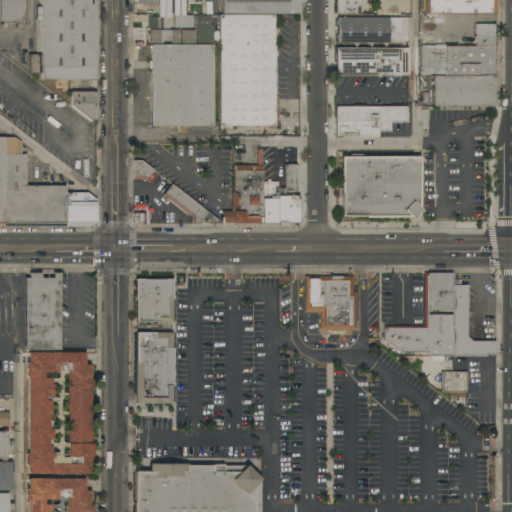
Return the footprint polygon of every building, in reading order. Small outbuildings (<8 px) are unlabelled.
[(0,0),(25,0),(25,10),(24,10),(24,22),(0,22),(0,0)] [(41,73),(28,73),(28,55),(41,55),(41,20),(36,20),(36,7),(41,7),(41,0),(95,0),(96,80),(89,80),(89,85),(79,85),(79,80),(60,81),(41,79),(41,73)] [(169,0),(169,14),(159,14),(159,0),(169,0)] [(185,0),(185,14),(175,14),(175,0),(185,0)] [(298,0),(298,14),(222,14),(222,0),(298,0)] [(367,0),(367,7),(369,7),(361,8),(361,7),(355,7),(355,14),(336,14),(335,3),(333,3),(333,0),(367,0)] [(494,0),(494,14),(423,14),(423,0),(494,0)] [(213,43),(196,43),(196,27),(193,26),(193,16),(194,16),(194,15),(196,15),(196,16),(197,16),(197,15),(198,15),(201,15),(211,15),(211,25),(213,25),(213,43)] [(274,28),(276,28),(276,39),(274,39),(274,66),(278,66),(278,70),(274,70),(274,96),(277,96),(277,126),(271,126),(271,133),(262,133),(261,126),(220,126),(219,16),(274,15),(274,28)] [(192,16),(192,29),(174,29),(174,16),(192,16)] [(157,17),(157,29),(148,29),(148,17),(157,17)] [(162,17),(170,17),(170,29),(162,29),(162,17)] [(407,43),(336,42),(337,17),(407,18),(407,43)] [(420,76),(420,67),(420,46),(434,46),(434,44),(444,44),(444,46),(448,46),(448,44),(454,44),(454,46),(475,46),(475,42),(473,42),(473,36),(475,36),(475,24),(495,24),(495,76),(433,76),(420,76)] [(156,30),(161,30),(169,30),(180,30),(180,45),(151,45),(150,45),(150,30),(156,30)] [(181,31),(196,31),(196,45),(181,45),(181,31)] [(213,45),(213,126),(151,126),(151,69),(148,69),(148,61),(151,61),(151,45),(180,45),(196,45),(213,45)] [(409,49),(409,76),(335,76),(336,48),(409,49)] [(495,107),(433,107),(433,76),(495,76),(495,107)] [(70,92),(96,92),(96,122),(91,121),(70,106),(70,92)] [(421,93),(432,93),(431,106),(420,105),(421,93)] [(406,107),(406,123),(389,123),(389,132),(378,132),(378,138),(335,138),(335,135),(333,135),(333,123),(335,123),(335,121),(333,121),(333,109),(335,109),(335,107),(406,107)] [(15,138),(29,149),(30,151),(32,151),(31,161),(38,161),(38,179),(27,179),(27,185),(41,186),(41,181),(46,181),(46,175),(63,176),(63,181),(60,180),(59,186),(66,186),(65,193),(66,226),(3,225),(3,138),(15,138)] [(366,218),(366,216),(342,216),(342,193),(340,193),(341,157),(350,157),(350,154),(361,154),(361,157),(419,157),(419,176),(420,176),(420,185),(419,185),(419,187),(420,187),(420,195),(419,195),(419,197),(420,197),(420,205),(419,205),(419,209),(421,211),(412,220),(410,218),(366,218)] [(145,182),(142,179),(133,179),(133,161),(141,161),(153,170),(145,182)] [(277,189),(284,189),(285,164),(297,165),(297,192),(286,192),(286,196),(299,196),(299,224),(277,223),(277,189)] [(221,223),(222,212),(227,212),(232,212),(232,193),(233,193),(233,165),(252,165),(252,171),(262,171),(262,175),(261,175),(261,182),(261,223),(227,223),(221,223)] [(261,182),(267,182),(267,180),(270,180),(269,182),(277,182),(277,189),(277,223),(261,223),(261,182)] [(163,196),(171,185),(218,221),(216,224),(191,224),(191,218),(163,196)] [(86,193),(96,200),(95,225),(66,226),(65,193),(86,193)] [(132,223),(143,224),(144,214),(132,214),(132,223)] [(24,278),(29,278),(29,273),(41,273),(41,279),(52,279),(52,273),(59,273),(59,350),(24,350),(24,278)] [(467,285),(466,336),(471,341),(495,341),(495,355),(485,355),(427,356),(427,354),(399,354),(377,338),(377,326),(424,326),(424,285),(424,273),(452,273),(452,285),(467,285)] [(356,331),(344,331),(344,334),(330,334),(330,330),(319,330),(319,312),(304,312),(304,276),(352,276),(352,293),(356,293),(356,331)] [(172,279),(172,282),(174,282),(175,284),(175,286),(174,287),(172,288),(173,291),(174,291),(175,292),(175,295),(175,296),(174,297),(172,298),(172,301),(174,301),(174,310),(172,310),(172,312),(174,312),(174,320),(172,320),(172,322),(136,322),(136,299),(135,299),(135,279),(172,279)] [(135,395),(133,395),(133,386),(135,386),(135,384),(133,384),(133,374),(135,374),(135,373),(133,373),(133,368),(135,368),(135,367),(133,367),(133,362),(135,362),(135,333),(172,333),(172,335),(174,335),(174,341),(172,341),(172,342),(174,342),(174,348),(173,348),(173,350),(174,352),(175,355),(175,357),(172,359),(172,361),(174,363),(175,366),(175,369),(174,371),(172,373),(172,376),(174,377),(175,379),(175,381),(174,383),(173,384),(172,385),(172,386),(174,386),(174,394),(172,394),(172,395),(174,395),(174,402),(172,402),(172,404),(170,404),(170,406),(163,406),(163,404),(161,404),(161,406),(152,406),(152,404),(150,404),(150,406),(144,406),(144,404),(135,404),(135,395)] [(50,352),(50,353),(84,353),(85,365),(90,365),(90,379),(92,379),(92,388),(90,388),(90,393),(92,393),(92,401),(90,401),(90,412),(92,412),(92,435),(90,435),(91,444),(92,444),(92,463),(90,463),(90,474),(27,474),(27,467),(25,467),(25,453),(27,453),(27,378),(25,378),(25,362),(27,362),(27,353),(50,352)] [(465,372),(465,391),(440,392),(440,389),(438,389),(438,386),(440,386),(440,373),(465,372)] [(0,413),(9,413),(9,426),(0,426),(0,413)] [(11,491),(0,491),(0,462),(11,462),(11,491)] [(134,473),(134,511),(259,511),(259,489),(260,481),(246,465),(237,473),(211,473),(211,466),(149,465),(149,472),(134,473)] [(85,479),(85,491),(90,491),(90,494),(92,494),(92,499),(90,499),(91,506),(92,506),(92,511),(27,511),(27,505),(25,505),(25,489),(27,489),(27,479),(85,479)] [(0,511),(0,493),(8,494),(8,511),(0,511)]
